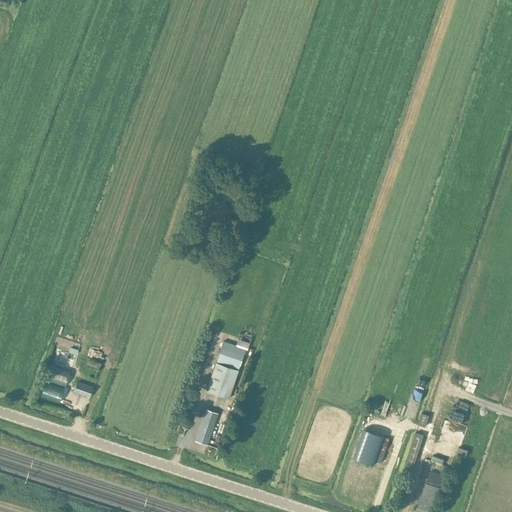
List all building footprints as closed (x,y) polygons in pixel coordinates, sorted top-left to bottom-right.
[(223,341),(219,352),(242,359),(245,348),(223,341)] [(216,362),(206,391),(229,398),(238,370),(216,362)] [(62,375),(50,370),(48,375),(60,379),(62,375)] [(77,381),(73,390),(89,396),(92,387),(77,381)] [(202,421),(195,440),(207,444),(213,425),(217,413),(205,409),(202,421)] [(364,428),(353,457),(374,465),(384,436),(364,428)] [(445,475),(431,469),(426,483),(418,506),(433,511),(441,488),(445,475)]
